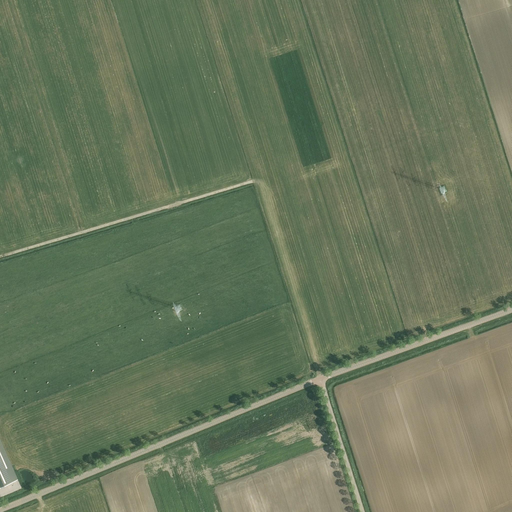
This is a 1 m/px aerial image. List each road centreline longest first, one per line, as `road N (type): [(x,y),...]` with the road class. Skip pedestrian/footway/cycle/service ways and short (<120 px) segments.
road 1 (unclassified): [(0,510),(320,379)]
road 2 (track): [(0,256),(251,181)]
road 3 (unclassified): [(320,379),(511,310)]
road 4 (unclassified): [(362,511),(320,379)]
